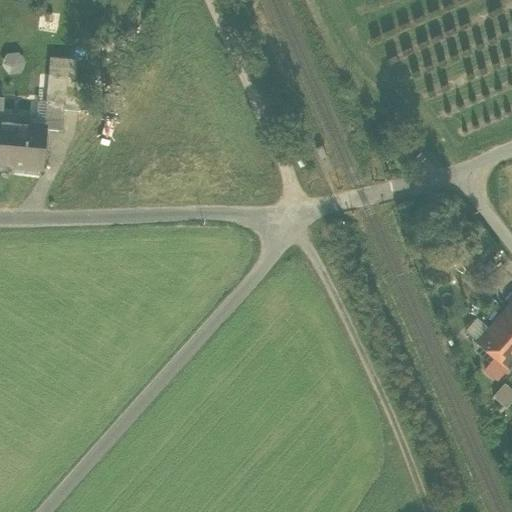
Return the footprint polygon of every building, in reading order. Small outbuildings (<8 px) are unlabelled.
[(52,75),(64,75),(63,78),(65,78),(73,79),(74,60),(54,59),(52,75)] [(74,60),(73,79),(82,79),(83,61),(74,60)] [(64,75),(52,75),(47,74),(46,101),(63,103),(65,78),(63,78),(64,75)] [(65,78),(63,103),(63,110),(79,111),(82,79),(73,79),(65,78)] [(43,126),(45,101),(37,100),(36,117),(17,116),(17,124),(43,126)] [(62,131),(63,110),(63,103),(46,101),(45,101),(43,126),(45,126),(45,129),(62,131)] [(22,168),(41,170),(45,129),(45,126),(43,126),(17,124),(0,122),(0,163),(22,165),(22,168)] [(414,158),(420,163),(425,158),(419,153),(414,158)] [(479,343),(495,356),(508,367),(511,361),(511,304),(491,329),(479,343)] [(464,330),(479,343),(491,329),(476,316),(464,330)] [(497,380),(508,367),(495,356),(484,369),(497,380)] [(511,377),(502,388),(511,397),(511,395),(511,377)]
